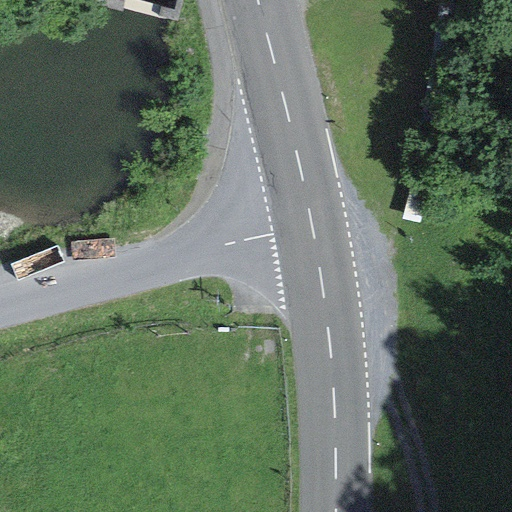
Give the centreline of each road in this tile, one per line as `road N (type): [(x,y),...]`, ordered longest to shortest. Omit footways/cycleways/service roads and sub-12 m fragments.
road 1 (unclassified): [(313,228),(225,244),(0,308)]
road 2 (primary): [(313,228),(331,363),(338,511)]
road 3 (primary): [(255,0),(313,228)]
